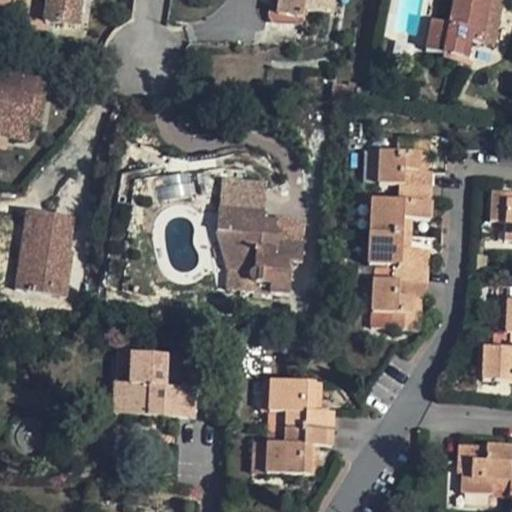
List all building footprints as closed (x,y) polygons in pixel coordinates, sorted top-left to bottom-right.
[(0,0),(0,36),(7,37),(8,25),(43,30),(44,23),(78,27),(81,0),(0,0)] [(279,0),(277,15),(304,19),(305,12),(323,14),(325,0),(279,0)] [(490,0),(454,0),(449,26),(431,23),(425,53),(468,61),(471,44),(481,46),(490,0)] [(504,0),(490,0),(481,46),(495,48),(504,0)] [(47,83),(0,76),(0,127),(10,129),(8,140),(27,142),(29,127),(31,115),(42,116),(47,83)] [(356,89),(332,87),(329,105),(355,108),(356,89)] [(40,129),(42,116),(31,115),(29,127),(40,129)] [(10,129),(0,127),(0,138),(8,140),(10,129)] [(377,187),(399,189),(431,190),(432,175),(426,174),(428,143),(397,141),(397,156),(379,155),(377,187)] [(365,180),(377,180),(376,148),(364,149),(365,180)] [(256,215),(258,186),(228,184),(225,212),(256,215)] [(371,203),(370,235),(402,237),(403,222),(430,223),(431,190),(399,189),(398,204),(371,203)] [(511,195),(491,195),(489,223),(504,223),(503,243),(511,243),(511,195)] [(41,215),(26,212),(15,292),(30,294),(41,215)] [(263,215),(218,212),(216,233),(228,271),(241,272),(239,293),(288,297),(290,274),(288,274),(288,263),(302,264),(304,233),(262,230),(263,215)] [(74,219),(41,215),(30,294),(66,299),(66,297),(62,297),(66,274),(70,274),(70,272),(64,271),(66,255),(69,256),(74,219)] [(403,222),(402,237),(410,237),(411,222),(403,222)] [(373,268),(373,282),(426,285),(428,253),(409,252),(401,252),(402,237),(370,235),(368,268),(373,268)] [(410,237),(402,237),(401,252),(409,252),(410,237)] [(64,271),(70,272),(72,256),(66,255),(64,271)] [(373,282),(370,330),(419,332),(420,312),(411,312),(412,299),(426,300),(426,285),(373,282)] [(411,312),(420,312),(421,300),(412,299),(411,312)] [(505,336),(506,304),(499,303),(497,336),(505,336)] [(511,336),(510,337),(509,352),(493,351),(483,350),(481,383),(511,384),(511,336)] [(492,336),(493,351),(509,352),(510,337),(505,336),(497,336),(492,336)] [(130,385),(129,416),(193,419),(195,389),(165,388),(167,356),(132,354),(130,385)] [(260,414),(268,414),(270,383),(261,383),(260,414)] [(285,430),(332,432),(333,415),(313,415),(314,385),(270,383),(268,414),(286,415),(285,430)] [(114,416),(129,416),(130,385),(116,384),(114,416)] [(286,415),(268,414),(268,430),(285,430),(286,415)] [(267,445),(266,477),(309,478),(311,449),(331,449),(332,432),(285,430),(285,446),(267,445)] [(268,430),(267,445),(285,446),(285,430),(268,430)] [(252,476),(266,477),(267,445),(254,445),(252,476)] [(511,450),(459,447),(458,462),(463,463),(462,475),(461,495),(489,496),(490,481),(510,482),(510,472),(511,450)] [(311,449),(309,478),(317,479),(318,449),(311,449)] [(509,497),(510,482),(490,481),(489,496),(509,497)]
